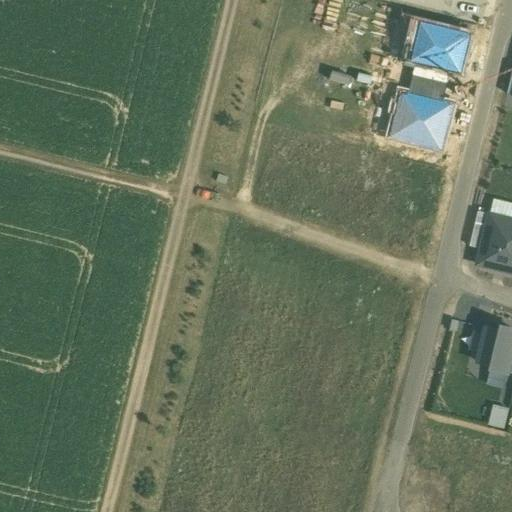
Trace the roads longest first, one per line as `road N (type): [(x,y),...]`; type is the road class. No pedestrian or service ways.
road 1 (track): [(108,511),(185,199)]
road 2 (residential): [(505,16),(439,277)]
road 3 (residential): [(439,277),(375,511)]
road 4 (track): [(185,199),(233,0)]
road 5 (track): [(0,154),(185,199)]
